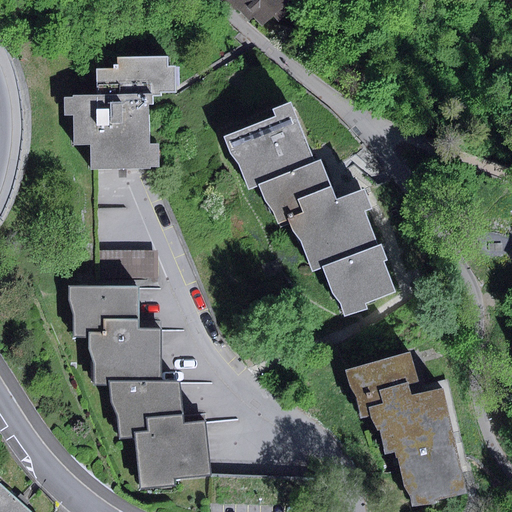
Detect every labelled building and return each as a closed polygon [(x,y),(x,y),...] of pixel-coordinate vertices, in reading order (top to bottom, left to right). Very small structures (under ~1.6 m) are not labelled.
[(231,0),(249,22),(255,17),(263,26),(273,18),(278,23),(287,16),(283,11),(294,2),(291,0),(231,0)] [(100,167),(158,166),(157,145),(148,145),(148,104),(152,104),(152,95),(160,95),(160,92),(177,92),(176,66),(168,66),(168,56),(117,57),(117,63),(112,63),(112,68),(96,68),(96,95),(73,96),(73,98),(64,98),(64,115),(74,115),(74,144),(92,143),(92,167),(100,167)] [(304,136),(290,102),(270,110),(275,117),(224,137),(230,153),(239,164),(250,189),(258,185),(264,201),(273,211),(277,223),(288,219),(293,232),(301,240),(312,271),(322,267),(332,294),(340,303),(344,316),(368,309),(365,303),(395,292),(383,261),(387,260),(384,251),(381,244),(378,245),(365,212),(373,209),(365,189),(337,200),(331,185),(321,158),(314,162),(312,157),(304,136)] [(99,249),(100,167),(92,167),(64,166),(64,249),(99,249)] [(157,251),(103,250),(103,276),(157,277),(157,251)] [(110,382),(160,380),(161,329),(138,329),(139,318),(140,287),(70,286),(71,300),(75,313),(74,338),(88,337),(88,347),(94,361),(95,384),(110,382)] [(437,503),(467,494),(455,442),(443,390),(413,395),(411,390),(409,385),(419,382),(409,351),(345,370),(361,420),(370,417),(379,434),(385,455),(396,452),(406,485),(412,496),(413,508),(437,503)] [(160,380),(110,382),(111,399),(118,416),(120,439),(136,437),(142,487),(174,484),(173,478),(210,475),(204,422),(183,424),(182,413),(179,381),(160,380)] [(314,478),(215,474),(214,501),(313,504),(314,478)] [(30,511),(0,484),(0,511),(30,511)]
